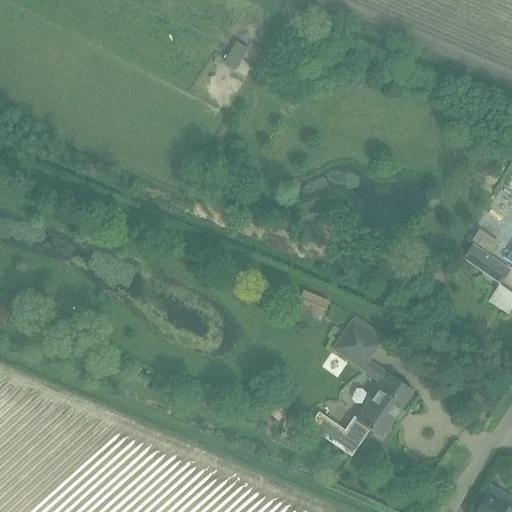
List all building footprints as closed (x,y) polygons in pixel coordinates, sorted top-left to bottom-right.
[(511,211),(511,169),(484,228),(500,236),(511,212),(511,211)] [(473,246),(464,259),(501,284),(510,271),(473,246)] [(315,326),(325,302),(303,292),(293,316),(315,326)] [(486,316),(507,328),(511,318),(511,307),(496,298),(486,316)] [(352,321),(337,344),(366,364),(382,342),(352,321)] [(385,373),(384,374),(367,398),(371,400),(357,420),(354,418),(335,445),(352,457),(371,430),(382,437),(413,392),(385,373)] [(266,428),(278,435),(284,424),(272,417),(266,428)] [(511,511),(511,507),(487,494),(476,511),(511,511)]
